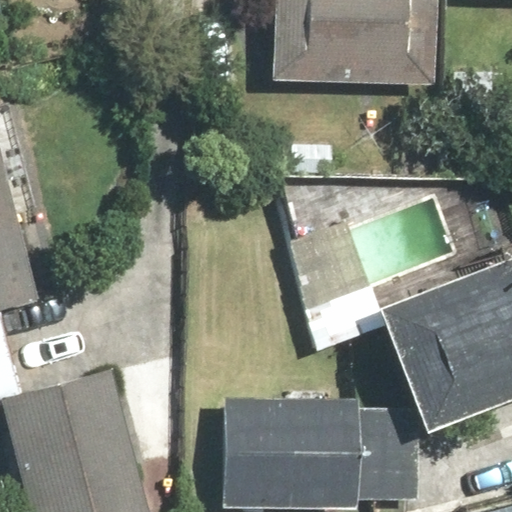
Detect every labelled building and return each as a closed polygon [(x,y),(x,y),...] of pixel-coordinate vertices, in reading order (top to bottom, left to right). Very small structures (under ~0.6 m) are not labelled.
[(427,0),(260,0),(258,91),(425,96),(427,0)] [(511,0),(449,0),(449,7),(511,9),(511,0)] [(0,246),(0,304),(16,299),(0,246)] [(511,259),(351,333),(407,455),(511,407),(511,259)] [(2,391),(0,383),(0,488),(6,511),(128,511),(89,367),(2,391)] [(349,511),(352,409),(211,405),(208,511),(349,511)] [(511,511),(511,496),(460,510),(460,511),(511,511)]
